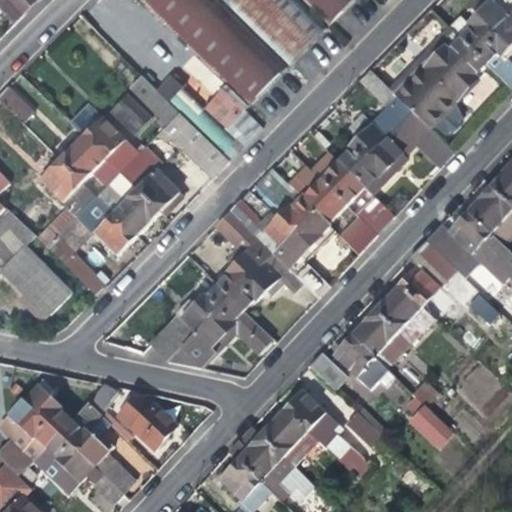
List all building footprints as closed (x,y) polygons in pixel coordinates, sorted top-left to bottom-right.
[(1,0),(0,1),(0,9),(12,23),(22,13),(8,0),(1,0)] [(8,0),(22,13),(34,0),(8,0)] [(141,0),(141,1),(250,107),(286,72),(289,69),(217,0),(141,0)] [(296,0),(220,0),(290,68),(328,31),(296,0)] [(301,0),(330,28),(359,0),(301,0)] [(483,19),(461,41),(470,49),(511,4),(511,0),(488,0),(477,13),(483,19)] [(475,0),(470,5),(477,13),(488,0),(475,0)] [(511,4),(470,49),(489,68),(511,89),(511,65),(502,56),(511,45),(511,4)] [(424,61),(391,94),(410,112),(470,49),(461,41),(452,33),(424,61)] [(430,132),(489,68),(470,49),(410,112),(430,132)] [(351,152),(340,163),(351,175),(410,112),(391,94),(372,74),(361,85),(388,110),(379,119),(373,125),(363,116),(351,130),(360,139),(350,150),(351,152)] [(176,112),(141,78),(130,91),(164,126),(176,112)] [(9,89),(0,98),(0,102),(25,127),(35,115),(9,89)] [(169,106),(176,112),(190,126),(204,111),(183,91),(169,106)] [(214,102),(204,111),(190,126),(222,157),(236,144),(243,149),(261,130),(223,93),(214,102)] [(128,97),(111,115),(136,138),(153,120),(128,97)] [(164,126),(154,136),(166,147),(175,137),(215,177),(229,164),(222,157),(190,126),(176,112),(164,126)] [(453,155),(430,132),(410,112),(351,175),(373,195),(398,169),(408,158),(430,179),(453,155)] [(95,128),(84,140),(119,174),(161,216),(173,204),(182,195),(159,173),(164,166),(144,147),(142,146),(137,151),(104,119),(95,128)] [(119,174),(84,140),(76,148),(61,162),(97,198),(139,239),(153,225),(161,216),(119,174)] [(378,237),(397,218),(373,195),(351,175),(340,163),(331,154),(322,164),(313,174),(321,182),(378,237)] [(77,220),(97,198),(61,162),(51,173),(40,183),(67,211),(39,240),(49,250),(59,240),(77,220)] [(511,167),(505,175),(492,188),(511,206),(511,167)] [(0,196),(11,185),(0,173),(0,196)] [(304,200),(316,212),(332,228),(339,220),(367,249),(378,237),(321,182),(310,193),(304,200)] [(493,237),(511,216),(511,206),(492,188),(482,199),(468,213),(493,237)] [(295,192),(272,215),(281,223),(304,200),(295,192)] [(139,239),(97,198),(77,220),(106,249),(118,261),(139,239)] [(242,205),(231,216),(248,232),(273,256),(316,212),(304,200),(281,223),(272,215),(271,214),(262,223),(242,205)] [(37,239),(10,212),(0,221),(0,265),(36,301),(52,317),(74,295),(28,248),(37,239)] [(318,242),(332,228),(316,212),(273,256),(305,286),(319,300),(331,288),(301,259),(318,242)] [(511,255),(502,246),(493,237),(468,213),(460,221),(448,233),(448,234),(503,285),(510,277),(511,279),(511,255)] [(229,276),(218,287),(231,299),(265,264),(273,256),(248,232),(231,216),(217,229),(234,246),(240,252),(232,259),(238,264),(234,269),(228,274),(229,276)] [(438,232),(427,244),(458,274),(464,280),(476,268),(438,232)] [(49,250),(97,297),(108,286),(59,240),(49,250)] [(443,290),(458,274),(427,244),(410,262),(417,269),(409,278),(399,288),(433,319),(437,323),(456,303),(443,290)] [(295,296),(305,286),(273,256),(265,264),(231,299),(246,314),(257,303),(258,305),(265,297),(280,282),(295,296)] [(150,345),(169,362),(231,299),(218,287),(205,275),(193,286),(204,296),(196,304),(191,301),(185,307),(176,316),(178,318),(150,345)] [(408,345),(433,319),(399,288),(386,302),(375,313),(408,345)] [(478,293),(467,304),(492,327),(497,331),(508,321),(502,316),(478,293)] [(275,341),(246,314),(231,299),(169,362),(201,370),(215,355),(210,351),(223,338),(232,329),(260,357),(275,341)] [(412,348),(408,345),(375,313),(364,324),(352,337),(388,372),(412,348)] [(394,378),(388,372),(352,337),(343,346),(333,357),(372,394),(380,384),(385,388),(394,378)] [(349,379),(323,355),(310,368),(337,393),(349,379)] [(454,358),(439,374),(444,378),(451,385),(466,369),(459,362),(454,358)] [(43,381),(23,402),(60,436),(72,423),(62,414),(64,411),(52,399),(57,395),(43,381)] [(428,382),(413,397),(416,399),(420,403),(426,409),(441,394),(434,388),(428,382)] [(120,398),(105,388),(90,405),(103,418),(120,398)] [(295,402),(285,412),(318,443),(353,476),(358,481),(373,465),(367,460),(340,435),(344,430),(305,392),(295,402)] [(416,399),(407,408),(412,412),(418,418),(426,409),(420,403),(416,399)] [(169,439),(173,435),(169,431),(175,425),(148,400),(137,400),(122,416),(158,450),(160,448),(164,450),(171,442),(169,439)] [(60,436),(23,402),(12,415),(1,428),(14,440),(0,456),(0,459),(11,470),(20,479),(29,469),(46,451),(60,436)] [(113,428),(103,418),(90,405),(84,411),(72,423),(60,436),(96,470),(105,478),(125,496),(137,484),(108,457),(116,449),(105,438),(113,428)] [(294,467),(318,443),(285,412),(275,423),(262,437),(294,467)] [(359,414),(347,427),(374,452),(380,458),(391,447),(392,446),(386,440),(359,414)] [(179,429),(175,425),(169,431),(173,435),(179,429)] [(230,454),(238,462),(262,437),(254,429),(239,445),(230,454)] [(82,485),(96,470),(60,436),(46,451),(77,480),(82,485)] [(297,469),(294,467),(262,437),(238,462),(272,495),(279,500),(291,487),(301,496),(303,496),(314,485),(297,469)] [(250,511),(255,511),(272,495),(238,462),(229,472),(219,482),(239,501),(237,504),(245,511),(249,511),(250,511)] [(39,478),(29,469),(20,479),(24,482),(30,488),(39,478)] [(0,482),(12,494),(24,482),(20,479),(11,470),(0,481),(0,482)] [(115,507),(125,496),(105,478),(95,489),(115,507)] [(37,511),(24,499),(11,511),(37,511)]
